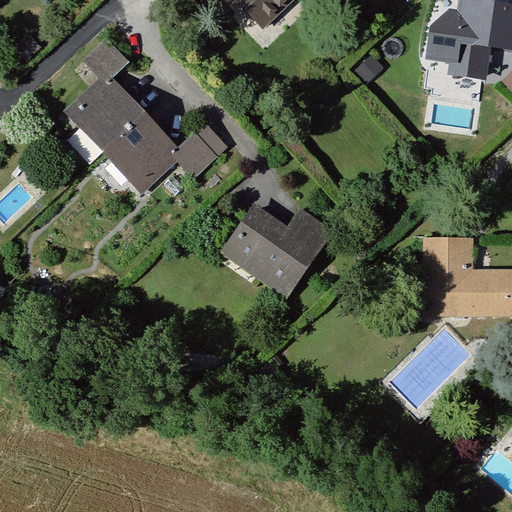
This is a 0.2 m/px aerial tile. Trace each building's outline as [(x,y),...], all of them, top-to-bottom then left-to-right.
[(305,0),(239,0),(233,6),(262,39),(305,0)] [(511,5),(477,0),(459,0),(458,10),(450,9),(430,26),(426,60),(449,63),(448,76),(487,82),(492,47),(511,50),(511,5)] [(190,187),(225,156),(205,133),(177,159),(112,87),(128,72),(105,47),(82,67),(100,87),(62,120),(138,205),(176,171),(190,187)] [(511,76),(500,89),(511,100),(511,76)] [(290,303),(331,239),(297,218),(285,236),(251,214),(222,259),(290,303)] [(470,246),(421,246),(421,326),(511,326),(511,275),(470,276),(470,246)]
